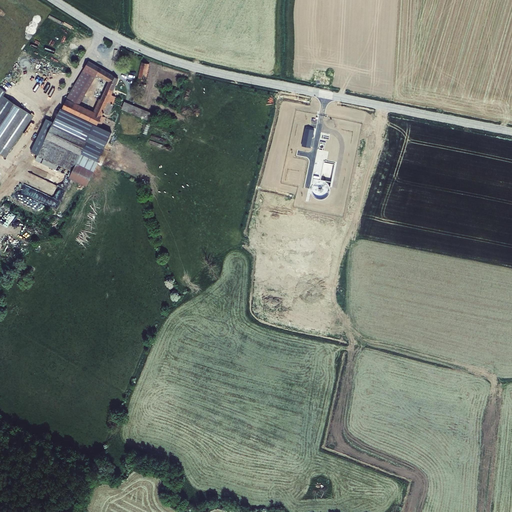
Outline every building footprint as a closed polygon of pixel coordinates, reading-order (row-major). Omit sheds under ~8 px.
[(89,61),(66,99),(67,99),(62,109),(63,110),(97,126),(102,116),(104,112),(109,115),(114,105),(113,104),(116,97),(112,95),(119,79),(89,61)] [(141,62),(136,89),(145,90),(146,85),(145,84),(149,64),(141,62)] [(0,93),(0,146),(9,152),(34,116),(0,93)] [(124,102),(121,110),(151,122),(154,114),(124,102)] [(63,110),(62,109),(60,108),(53,122),(87,138),(94,124),(63,110)] [(102,116),(97,126),(101,127),(105,118),(102,116)] [(0,177),(4,179),(11,167),(7,164),(0,177)] [(21,222),(15,230),(20,233),(26,225),(21,222)]
